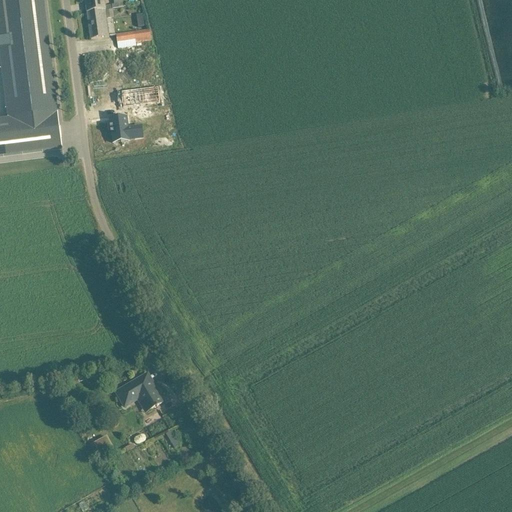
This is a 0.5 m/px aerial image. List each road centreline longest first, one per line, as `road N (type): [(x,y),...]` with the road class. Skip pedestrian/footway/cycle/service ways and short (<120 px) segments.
road 1 (unclassified): [(270,511),(96,207),(65,0)]
road 2 (track): [(344,511),(511,419)]
